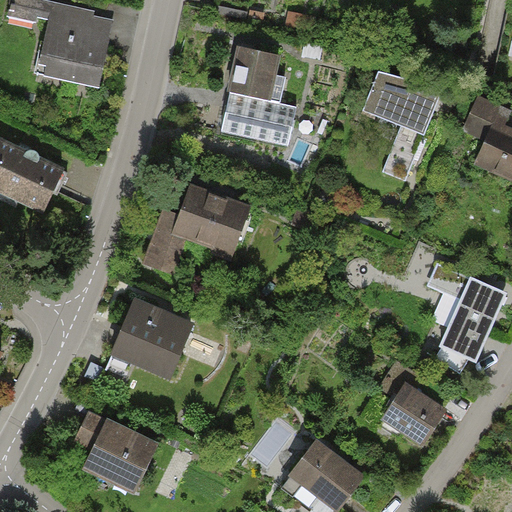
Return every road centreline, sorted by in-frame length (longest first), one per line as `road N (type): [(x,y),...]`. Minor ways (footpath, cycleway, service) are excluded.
road 1 (residential): [(76,319),(118,215),(167,0)]
road 2 (residential): [(511,361),(452,459),(406,511)]
road 3 (residential): [(0,465),(76,319)]
